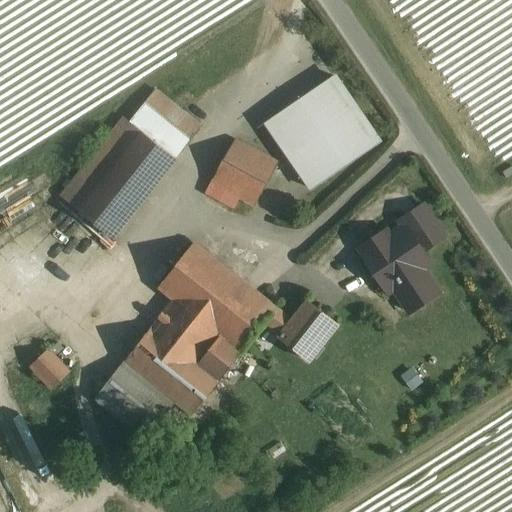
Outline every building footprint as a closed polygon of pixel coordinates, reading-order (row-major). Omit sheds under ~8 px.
[(333,77),(266,123),(312,190),(379,144),(333,77)] [(202,126),(156,90),(129,123),(122,118),(60,197),(113,239),(202,126)] [(277,163),(236,141),(212,182),(254,206),(277,163)] [(405,228),(421,253),(443,238),(423,208),(401,223),(405,228)] [(366,254),(363,256),(387,293),(393,289),(408,313),(437,294),(422,271),(429,266),(421,253),(405,228),(376,247),(373,242),(362,249),(366,254)] [(292,319),(195,242),(158,289),(173,301),(93,402),(144,443),(175,403),(190,415),(260,327),(308,365),(339,326),(306,300),(292,319)] [(67,372),(46,351),(30,367),(52,388),(67,372)]
